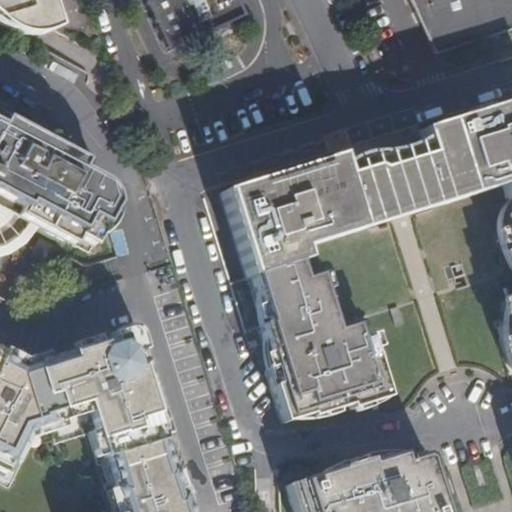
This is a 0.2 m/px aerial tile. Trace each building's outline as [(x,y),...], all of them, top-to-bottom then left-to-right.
[(0,23),(1,24),(7,28),(35,19),(55,13),(50,0),(7,0),(2,2),(0,2),(0,23)] [(128,0),(152,52),(242,12),(237,1),(236,0),(128,0)] [(511,0),(408,0),(432,51),(511,27),(511,0)] [(55,13),(35,19),(7,28),(27,39),(54,29),(59,28),(55,13)] [(504,200),(511,197),(511,102),(417,132),(420,143),(375,157),(341,168),(336,157),(321,162),(217,193),(243,278),(228,282),(243,330),(253,327),(260,325),(246,278),(293,263),(302,261),(299,249),(396,219),(499,187),(504,200)] [(0,220),(8,218),(98,268),(106,253),(109,252),(120,240),(121,235),(123,222),(121,216),(116,204),(105,195),(87,184),(90,177),(0,127),(0,220)] [(511,197),(504,200),(508,216),(500,218),(504,230),(498,233),(511,281),(511,297),(499,302),(511,342),(511,197)] [(260,325),(253,327),(265,368),(259,370),(277,423),(304,415),(304,418),(342,409),(343,412),(383,401),(363,338),(353,341),(348,326),(328,332),(311,276),(298,279),(293,263),(246,278),(260,325)] [(117,343),(130,339),(128,333),(116,337),(117,343)] [(4,359),(0,367),(0,476),(5,479),(25,438),(51,430),(55,444),(56,448),(88,439),(97,436),(107,468),(114,488),(121,511),(192,511),(191,505),(187,506),(181,487),(175,469),(168,445),(158,414),(151,392),(154,390),(144,359),(139,344),(138,341),(134,338),(130,339),(117,343),(106,347),(90,352),(29,370),(5,358),(4,359)] [(90,352),(106,347),(103,341),(88,346),(90,352)] [(139,344),(144,359),(150,357),(145,342),(139,344)] [(158,414),(168,445),(173,443),(163,413),(158,414)] [(30,450),(55,444),(51,430),(25,438),(30,450)] [(98,470),(107,468),(97,436),(88,439),(98,470)] [(30,450),(25,438),(5,479),(0,476),(0,482),(10,488),(30,450)] [(443,511),(426,453),(421,450),(404,455),(401,447),(369,457),(366,452),(283,476),(294,511),(443,511)] [(483,481),(477,459),(471,461),(477,483),(483,481)] [(175,469),(181,487),(187,484),(181,467),(175,469)] [(104,491),(111,511),(121,511),(114,488),(104,491)]
